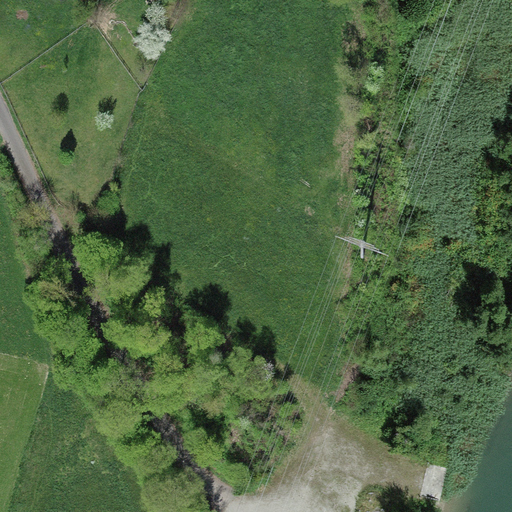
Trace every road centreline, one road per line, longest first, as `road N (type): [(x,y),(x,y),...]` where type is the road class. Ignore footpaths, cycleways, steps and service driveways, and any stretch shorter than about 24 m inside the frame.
road 1 (residential): [(0,120),(82,298),(226,511)]
road 2 (track): [(326,511),(346,473),(383,466),(445,484)]
